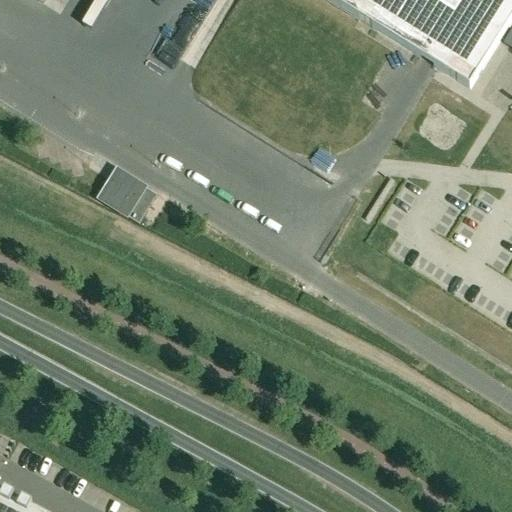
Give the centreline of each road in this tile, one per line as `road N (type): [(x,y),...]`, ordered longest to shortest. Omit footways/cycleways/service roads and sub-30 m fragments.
road 1 (tertiary): [(387,511),(304,461),(0,306)]
road 2 (tertiary): [(0,342),(311,511)]
